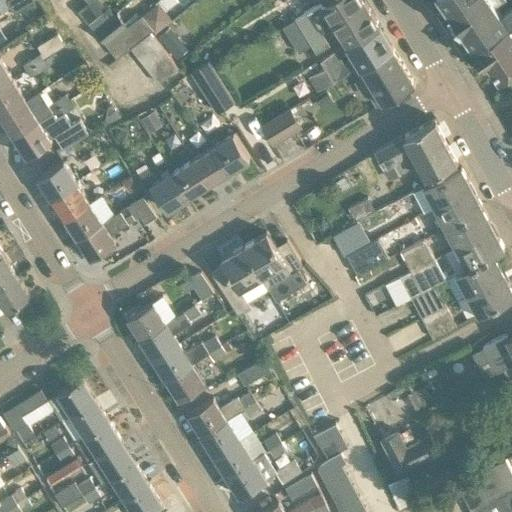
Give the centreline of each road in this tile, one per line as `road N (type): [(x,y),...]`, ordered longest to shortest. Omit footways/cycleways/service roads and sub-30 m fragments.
road 1 (residential): [(86,312),(447,90)]
road 2 (residential): [(213,511),(86,312)]
road 3 (residential): [(86,312),(0,175)]
road 4 (residential): [(511,196),(447,90)]
